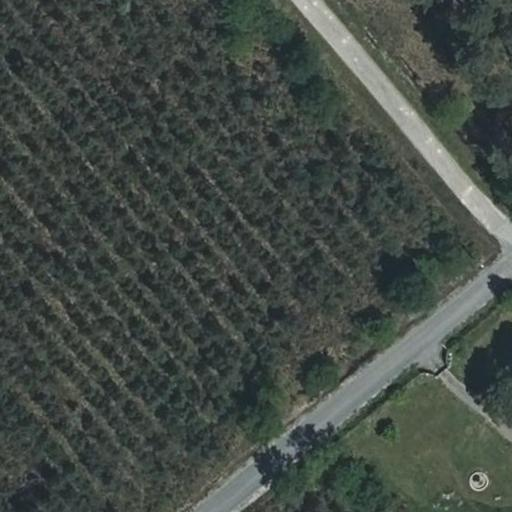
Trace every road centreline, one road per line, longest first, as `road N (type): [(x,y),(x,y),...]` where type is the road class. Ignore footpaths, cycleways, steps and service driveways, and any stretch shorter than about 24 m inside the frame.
road 1 (residential): [(216,511),(511,266)]
road 2 (track): [(305,0),(511,236)]
